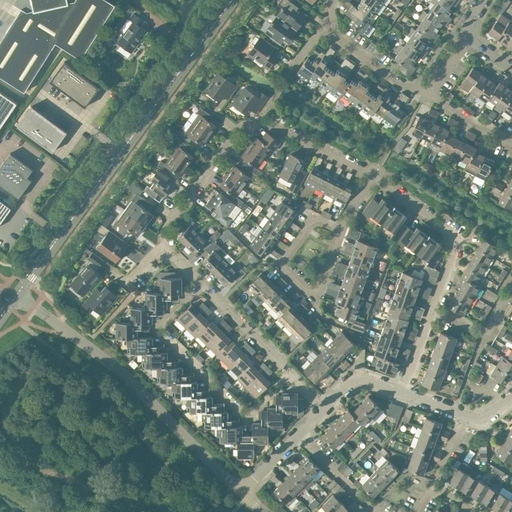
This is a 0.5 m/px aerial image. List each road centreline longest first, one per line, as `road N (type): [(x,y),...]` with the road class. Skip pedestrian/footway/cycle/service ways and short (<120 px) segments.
road 1 (tertiary): [(16,295),(233,0)]
road 2 (residential): [(373,173),(259,121),(237,128),(165,227),(162,245)]
road 3 (residential): [(240,493),(113,366),(32,307)]
road 4 (residential): [(290,369),(242,413),(158,329),(201,282)]
road 5 (residential): [(431,307),(461,240),(373,173)]
road 6 (residential): [(343,229),(310,217),(281,257),(309,293),(320,291)]
road 7 (residential): [(201,282),(290,369)]
